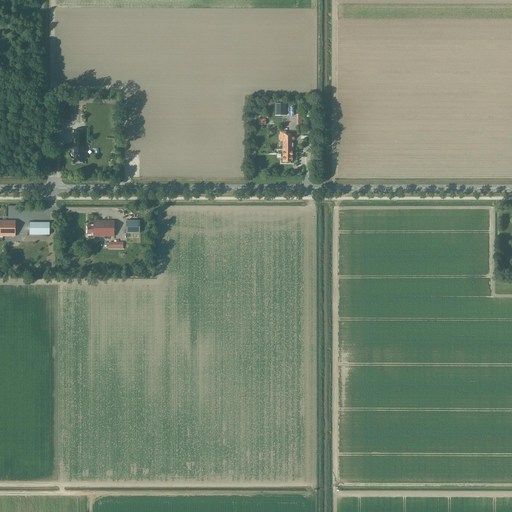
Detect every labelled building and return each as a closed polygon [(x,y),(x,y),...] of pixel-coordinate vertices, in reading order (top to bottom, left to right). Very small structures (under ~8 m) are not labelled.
[(286,104),(275,103),(275,116),(285,116),(286,104)] [(84,162),(84,130),(74,130),(74,162),(84,162)] [(292,134),(282,134),(282,162),(292,162),(292,134)] [(0,236),(15,236),(15,221),(0,220),(0,236)] [(93,225),(87,225),(87,235),(93,235),(93,236),(114,237),(114,221),(93,221),(93,225)] [(140,221),(126,221),(126,233),(140,233),(140,221)] [(50,235),(50,223),(29,223),(29,235),(50,235)]
